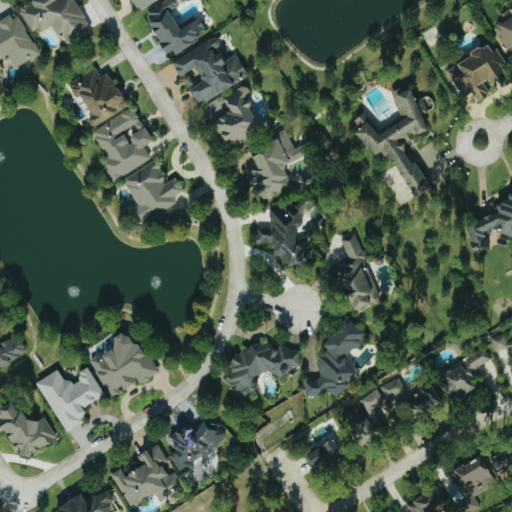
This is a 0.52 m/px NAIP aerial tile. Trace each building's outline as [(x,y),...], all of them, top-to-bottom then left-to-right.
[(76,0),(34,0),(33,1),(34,4),(21,11),(32,34),(41,30),(42,33),(56,26),(66,46),(93,33),(76,0)] [(162,0),(136,0),(144,11),(162,0)] [(171,0),(146,14),(170,57),(210,35),(202,20),(183,31),(172,12),(180,8),(175,0),(171,0)] [(0,29),(0,79),(7,75),(0,62),(10,56),(17,69),(42,56),(19,14),(0,24),(0,26),(1,28),(0,29)] [(511,19),(497,27),(511,57),(511,56),(511,19)] [(251,79),(238,55),(226,62),(219,49),(223,46),(218,38),(174,62),(182,78),(198,69),(205,83),(192,91),(200,106),(251,79)] [(448,71),(464,98),(474,92),(480,102),(492,95),(485,84),(491,80),(495,87),(503,82),(501,78),(510,72),(494,44),(448,71)] [(130,109),(111,73),(102,78),(97,68),(69,83),(77,99),(83,96),(94,118),(90,120),(94,128),(130,109)] [(225,101),(233,112),(216,124),(233,150),(265,128),(245,99),(253,94),(247,86),(225,101)] [(433,128),(410,91),(405,94),(402,89),(392,95),(408,120),(380,137),(371,124),(358,132),(376,158),(388,151),(418,198),(433,189),(406,146),(433,128)] [(94,132),(109,159),(103,162),(114,182),(153,161),(146,148),(154,143),(136,109),(94,132)] [(263,200),(294,187),(286,166),(309,157),(305,146),(295,149),(288,130),(278,133),(281,140),(266,146),(269,153),(255,158),(258,165),(247,169),(253,186),(257,185),(263,200)] [(125,180),(149,222),(178,206),(174,198),(186,192),(178,179),(170,183),(158,161),(125,180)] [(511,192),(510,193),(511,199),(511,200),(498,205),(501,216),(468,225),(477,254),(491,250),(487,233),(504,228),(507,239),(511,237),(511,192)] [(272,209),(273,229),(261,230),(261,245),(276,244),(276,258),(285,257),(285,267),(305,266),(302,207),(272,209)] [(343,242),(351,259),(334,268),(357,314),(383,300),(373,280),(375,279),(354,236),(343,242)] [(357,372),(356,362),(348,357),(355,347),(366,346),(364,331),(347,319),(328,348),(328,351),(320,362),(321,377),(319,380),(307,381),(308,397),(322,395),(325,391),(330,390),(340,397),(349,384),(357,372)] [(112,399),(123,393),(122,391),(139,382),(140,384),(157,376),(134,329),(115,338),(120,347),(93,361),(112,399)] [(0,345),(0,371),(2,370),(0,368),(29,354),(20,335),(0,345)] [(497,352),(511,348),(511,341),(507,343),(506,335),(494,338),(497,352)] [(302,352),(255,341),(253,352),(239,349),(229,396),(248,400),(249,392),(255,393),(260,372),(286,378),(288,372),(297,374),(302,352)] [(457,395),(466,390),(468,394),(479,387),(471,373),(493,360),(485,348),(464,360),(466,364),(446,376),(457,395)] [(66,432),(91,418),(85,408),(107,396),(91,367),(79,373),(83,380),(72,386),(62,369),(39,382),(66,432)] [(444,403),(436,386),(434,386),(411,397),(402,378),(382,387),(380,390),(361,399),(368,414),(353,420),(354,429),(361,444),(383,440),(382,430),(393,425),(391,408),(411,399),(412,403),(413,407),(416,414),(421,414),(444,403)] [(0,410),(0,418),(21,459),(59,440),(46,416),(30,424),(18,401),(0,410)] [(171,437),(179,452),(172,456),(182,474),(197,466),(193,460),(229,442),(218,422),(211,426),(210,423),(195,431),(192,425),(171,437)] [(343,446),(337,437),(306,458),(315,471),(327,463),(331,468),(349,456),(343,446)] [(511,451),(495,458),(501,474),(511,470),(511,451)] [(476,497),(498,483),(481,456),(453,474),(467,495),(459,500),(466,511),(474,511),(482,507),(476,497)] [(410,511),(436,511),(451,499),(437,483),(408,510),(410,511)] [(112,511),(112,510),(114,498),(111,493),(108,492),(89,501),(86,495),(58,508),(56,511),(112,511)]
